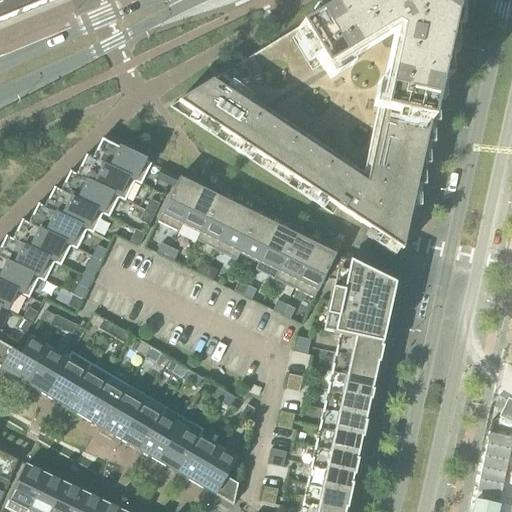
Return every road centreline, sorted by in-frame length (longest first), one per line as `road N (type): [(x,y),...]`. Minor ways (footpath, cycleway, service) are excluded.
road 1 (residential): [(502,0),(391,511)]
road 2 (residential): [(424,511),(511,114)]
road 3 (tertiary): [(0,97),(191,0)]
road 4 (tertiary): [(156,0),(0,66)]
